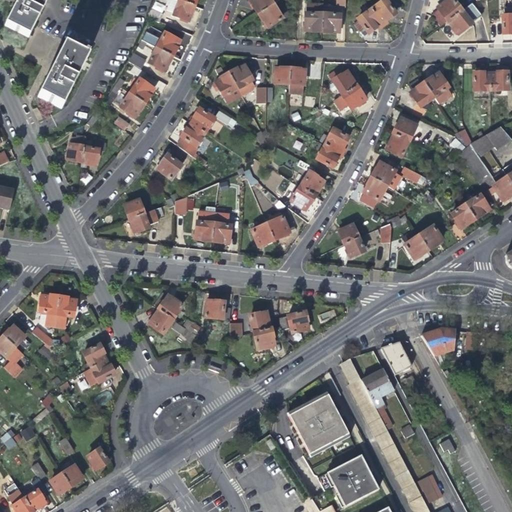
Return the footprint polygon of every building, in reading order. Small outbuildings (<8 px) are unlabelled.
[(5,27),(28,39),(47,0),(18,0),(13,11),(5,27)] [(250,0),(248,2),(257,16),(271,6),(270,5),(266,0),(250,0)] [(392,0),(386,0),(370,12),(380,25),(385,21),(392,16),(400,10),(392,0)] [(440,28),(446,23),(459,13),(455,8),(461,4),(457,0),(454,0),(451,2),(449,0),(436,10),(437,11),(431,16),(440,28)] [(152,9),(162,13),(165,5),(155,1),(152,9)] [(190,15),(193,7),(177,1),(171,17),(187,23),(190,15)] [(272,7),(271,6),(257,16),(266,29),(273,24),(287,15),(279,3),(272,7)] [(309,33),(321,33),(322,17),(322,6),(305,5),(303,33),(309,33)] [(462,17),(459,13),(446,23),(457,36),(463,32),(479,19),(472,9),(462,17)] [(162,16),(149,10),(146,17),(159,22),(162,16)] [(371,31),(374,29),(380,25),(370,12),(351,25),(357,34),(362,30),(366,35),(371,31)] [(338,17),(322,17),(321,33),(329,33),(337,34),(338,17)] [(511,34),(511,17),(501,18),(502,35),(508,34),(511,34)] [(144,35),(141,42),(146,44),(149,38),(144,35)] [(164,35),(156,50),(170,58),(176,48),(178,42),(164,35)] [(142,51),(146,44),(141,42),(137,48),(142,51)] [(38,99),(62,111),(87,60),(87,59),(84,57),(85,53),(65,43),(38,99)] [(166,65),(170,58),(156,50),(148,65),(163,72),(166,65)] [(140,71),(145,63),(133,56),(129,64),(140,71)] [(236,72),(228,76),(240,98),(251,92),(252,89),(250,84),(251,83),(242,68),(236,72)] [(134,69),(131,74),(141,80),(144,75),(134,69)] [(274,86),(289,86),(290,71),(280,71),(275,71),(274,86)] [(297,72),(290,71),(289,86),(289,95),(302,96),(303,72),(297,72)] [(331,84),(341,97),(355,88),(350,80),(346,74),(331,84)] [(501,76),(495,76),(489,76),(489,93),(507,92),(506,75),(501,76)] [(213,84),(222,99),(223,99),(229,95),(233,102),(240,98),(228,76),(219,81),(213,84)] [(433,79),(424,86),(433,99),(446,89),(437,76),(433,79)] [(472,93),(489,93),(489,76),(482,76),(479,76),(472,76),(472,93)] [(419,108),(433,99),(424,86),(422,87),(417,80),(407,86),(410,90),(413,93),(410,95),(419,108)] [(119,81),(115,86),(120,89),(124,83),(119,81)] [(138,82),(129,96),(143,105),(148,97),(153,91),(138,82)] [(116,96),(120,89),(115,86),(111,93),(116,96)] [(362,99),(355,88),(341,97),(332,102),(340,113),(348,108),(350,111),(364,102),(362,99)] [(229,95),(223,99),(227,106),(233,102),(229,95)] [(137,114),(143,105),(129,96),(120,110),(134,119),(137,114)] [(196,116),(193,120),(190,125),(204,134),(213,120),(199,111),(196,116)] [(298,112),(291,115),(294,122),(301,119),(298,112)] [(96,113),(92,119),(96,121),(100,116),(96,113)] [(233,122),(225,117),(219,113),(214,121),(228,130),(233,122)] [(90,128),(96,121),(92,119),(87,125),(90,128)] [(125,133),(129,127),(119,120),(115,125),(125,133)] [(396,126),(392,136),(407,143),(414,128),(399,121),(396,126)] [(189,157),(204,134),(190,125),(186,130),(183,136),(176,147),(189,157)] [(480,139),(488,152),(493,149),(495,152),(510,142),(498,130),(482,138),(480,139)] [(332,131),(324,147),(338,154),(344,144),(346,139),(332,131)] [(400,158),(407,143),(392,136),(388,144),(385,151),(400,158)] [(71,161),(81,163),(83,149),(85,139),(76,138),(76,140),(72,140),(71,147),(69,147),(67,161),(71,161)] [(488,152),(480,139),(478,139),(476,141),(464,150),(459,154),(458,155),(485,194),(506,179),(501,172),(491,179),(478,159),(488,152)] [(303,143),(296,140),(293,147),(300,150),(303,143)] [(449,145),(459,154),(464,150),(453,140),(449,145)] [(91,150),(83,149),(81,163),(95,166),(96,159),(97,151),(104,152),(106,145),(92,143),(91,150)] [(335,161),(338,154),(324,147),(316,161),(331,169),(335,161)] [(180,168),(184,162),(172,153),(168,159),(167,158),(163,163),(156,171),(170,182),(180,168)] [(511,164),(501,172),(506,179),(511,174),(511,164)] [(374,173),(371,180),(385,188),(393,173),(379,165),(374,173)] [(415,184),(418,177),(403,169),(400,176),(415,184)] [(307,175),(299,189),(313,198),(318,190),(322,184),(307,175)] [(505,200),(511,195),(511,188),(506,179),(485,194),(488,198),(495,193),(501,202),(505,200)] [(378,202),(385,188),(371,180),(366,188),(363,194),(378,202)] [(228,188),(226,181),(219,183),(221,191),(228,188)] [(155,186),(144,192),(148,199),(159,193),(155,186)] [(309,204),(313,198),(299,189),(290,203),(305,212),(309,204)] [(13,194),(0,190),(0,210),(2,211),(9,213),(13,194)] [(478,198),(464,207),(473,221),(481,216),(487,212),(478,198)] [(124,208),(129,222),(143,217),(141,210),(147,208),(143,199),(137,201),(138,203),(129,206),(124,208)] [(174,208),(173,216),(183,216),(184,206),(173,206),(174,208)] [(467,225),(473,221),(464,207),(450,216),(459,230),(467,225)] [(153,212),(143,217),(129,222),(134,235),(139,233),(148,230),(147,228),(157,225),(153,212)] [(203,241),(212,242),(214,226),(215,215),(199,213),(197,224),(195,241),(203,241)] [(228,244),(230,228),(227,228),(228,217),(215,215),(214,226),(212,242),(222,244),(228,244)] [(288,216),(266,226),(273,242),(285,236),(288,235),(287,233),(295,230),(288,216)] [(391,229),(395,227),(394,224),(389,226),(380,230),(381,245),(390,245),(391,229)] [(264,246),(273,242),(266,226),(251,233),(258,248),(264,246)] [(337,234),(343,247),(357,240),(351,227),(343,231),(337,234)] [(432,228),(418,238),(427,252),(434,247),(441,243),(432,228)] [(401,238),(406,246),(418,238),(413,231),(401,238)] [(417,259),(427,252),(418,238),(406,246),(404,247),(413,261),(417,259)] [(363,253),(357,240),(343,247),(349,259),(356,256),(363,253)] [(160,310),(158,312),(172,321),(182,308),(167,297),(163,295),(154,306),(160,310)] [(40,306),(39,315),(45,315),(43,331),(53,332),(55,317),(57,300),(41,297),(40,306)] [(74,302),(57,300),(55,317),(72,319),(73,310),(74,302)] [(228,321),(230,309),(223,309),(223,304),(215,303),(206,303),(204,319),(228,321)] [(162,336),(172,321),(158,312),(153,319),(148,326),(162,336)] [(303,314),(287,319),(290,329),(291,335),(307,331),(305,323),(303,314)] [(249,319),(253,334),(269,331),(265,315),(259,317),(249,319)] [(229,340),(239,338),(238,326),(228,326),(228,337),(229,340)] [(8,333),(3,339),(14,349),(23,339),(12,329),(8,333)] [(45,348),(51,348),(52,343),(36,329),(31,335),(45,348)] [(453,341),(454,331),(441,330),(420,337),(439,367),(442,364),(438,357),(451,353),(452,352),(453,341)] [(191,344),(195,337),(190,334),(186,331),(180,341),(184,343),(186,341),(191,344)] [(273,347),(269,331),(253,334),(257,351),(264,350),(273,347)] [(466,353),(474,354),(476,334),(468,333),(466,353)] [(0,355),(5,359),(9,363),(3,370),(13,380),(19,373),(11,365),(20,355),(14,349),(3,339),(0,341),(0,355)] [(391,347),(380,350),(394,377),(411,368),(399,344),(391,347)] [(86,372),(87,371),(105,362),(100,353),(97,347),(83,355),(88,364),(83,367),(86,372)] [(453,359),(451,353),(438,357),(442,364),(453,359)] [(413,511),(429,511),(426,507),(415,486),(387,431),(376,410),(362,383),(350,360),(340,367),(344,375),(350,386),(348,387),(413,511)] [(108,369),(105,362),(87,371),(86,372),(82,373),(90,388),(97,384),(98,385),(112,377),(108,369)] [(222,371),(210,366),(208,370),(220,374),(222,371)] [(369,379),(362,383),(376,410),(383,407),(384,406),(381,399),(393,392),(382,371),(369,379)] [(420,392),(412,377),(399,384),(407,399),(420,392)] [(289,417),(310,455),(348,435),(338,415),(328,397),(289,417)] [(394,428),(383,407),(376,410),(387,431),(394,428)] [(33,427),(48,413),(45,409),(42,412),(29,423),(33,427)] [(401,432),(405,438),(413,434),(409,427),(401,432)] [(33,437),(28,428),(20,434),(25,442),(33,437)] [(266,445),(271,453),(276,450),(270,441),(266,445)] [(455,453),(448,441),(439,446),(443,454),(446,453),(448,457),(455,453)] [(66,442),(60,446),(68,459),(74,455),(66,442)] [(86,459),(94,471),(102,466),(107,463),(99,451),(86,459)] [(331,482),(344,508),(377,491),(368,473),(360,458),(327,475),(331,482)] [(31,469),(34,474),(39,481),(45,477),(38,464),(31,469)] [(72,468),(61,476),(69,488),(75,484),(80,480),(72,468)] [(62,492),(69,488),(61,476),(49,484),(57,496),(62,492)] [(428,479),(415,486),(426,507),(439,500),(428,479)] [(35,493),(23,500),(30,511),(32,511),(39,508),(43,505),(42,504),(48,500),(41,490),(36,494),(35,493)] [(30,511),(23,500),(21,496),(11,502),(14,507),(12,508),(14,511),(30,511)]
